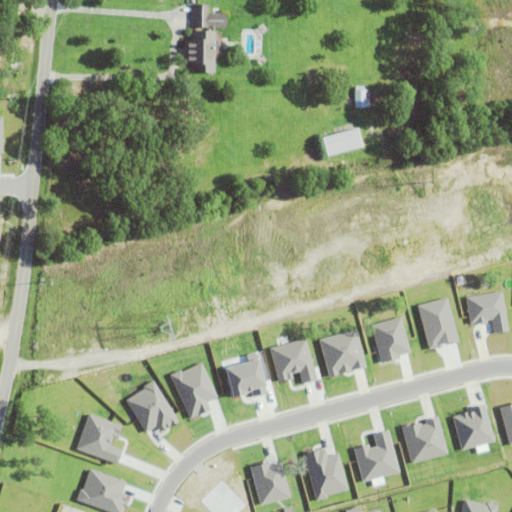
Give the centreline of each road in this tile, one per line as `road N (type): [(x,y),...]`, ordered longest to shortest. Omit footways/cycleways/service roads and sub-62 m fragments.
road 1 (tertiary): [(53,0),(27,248),(0,410)]
road 2 (residential): [(151,511),(173,472),(213,441),(511,363)]
